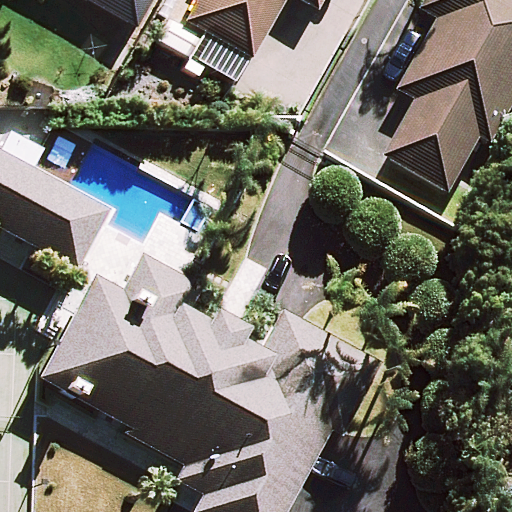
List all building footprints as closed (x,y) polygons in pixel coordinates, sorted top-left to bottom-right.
[(72,0),(141,38),(162,0),(72,0)] [(293,6),(321,22),(333,0),(208,0),(190,32),(257,70),(293,6)] [(393,169),(457,206),(488,151),(500,158),(511,136),(511,0),(445,0),(431,25),(447,34),(407,104),(425,114),(393,169)] [(0,236),(82,280),(114,220),(0,159),(0,236)] [(99,288),(43,391),(128,437),(125,442),(186,475),(178,490),(205,504),(200,511),(296,511),(335,442),(346,448),(387,374),(286,319),(263,360),(248,351),(253,342),(217,323),(212,332),(194,322),(206,299),(146,266),(126,303),(99,288)]
